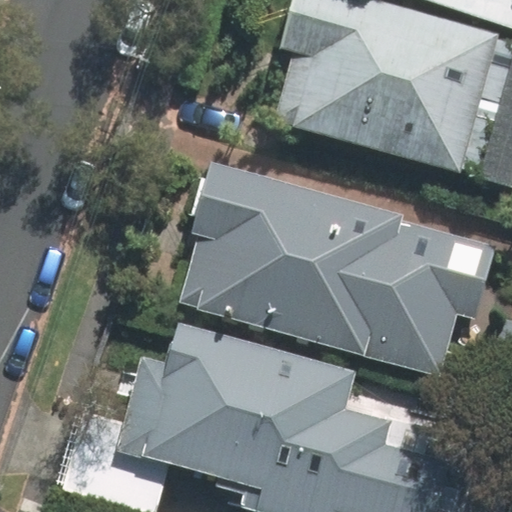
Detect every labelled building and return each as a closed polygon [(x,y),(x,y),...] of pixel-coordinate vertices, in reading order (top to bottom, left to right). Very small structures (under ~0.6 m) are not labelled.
[(511,31),(395,0),(304,0),(273,119),(511,182),(511,31)] [(511,0),(420,0),(511,24),(511,0)] [(498,234),(221,161),(184,300),(460,374),(498,234)] [(511,314),(496,359),(511,364),(511,314)] [(186,462),(186,461),(261,481),(255,504),(283,511),(456,511),(477,437),(355,405),(365,367),(187,320),(176,360),(152,354),(128,446),(186,462)]
